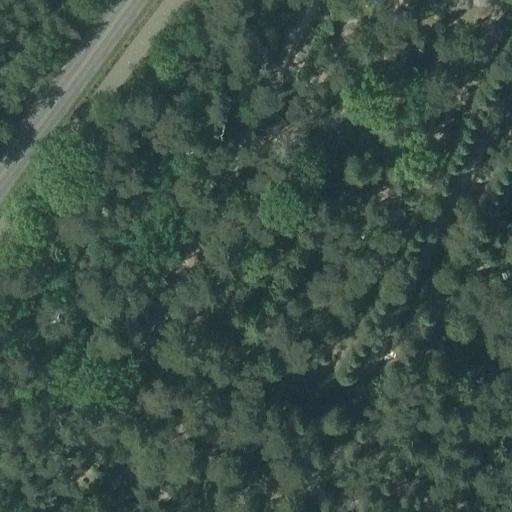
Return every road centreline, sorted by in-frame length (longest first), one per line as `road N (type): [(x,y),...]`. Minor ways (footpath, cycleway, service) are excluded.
road 1 (unclassified): [(0,233),(171,0)]
road 2 (primary): [(0,162),(124,0)]
